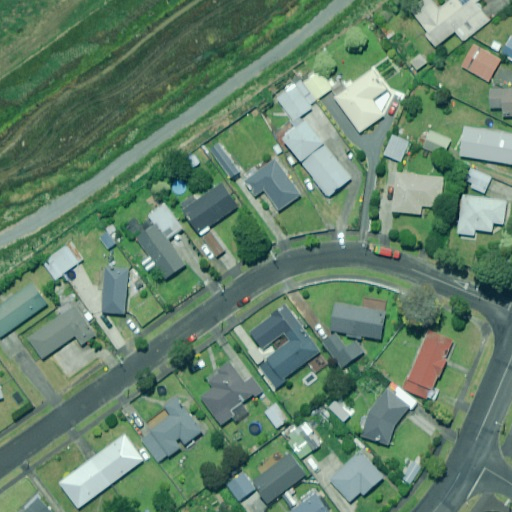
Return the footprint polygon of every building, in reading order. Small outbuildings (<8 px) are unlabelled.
[(482,0),(453,0),(442,10),(433,0),(426,0),(413,11),(430,33),(427,35),(437,48),(456,32),(465,42),(491,21),(477,4),(482,0)] [(511,39),(503,54),(511,60),(511,39)] [(502,61),(475,45),(462,67),(490,83),(502,61)] [(429,64),(423,55),(412,62),(418,71),(429,64)] [(389,90),(375,71),(337,99),(362,133),(385,116),(374,101),(389,90)] [(335,89),(322,72),(305,84),(318,101),(335,89)] [(296,122),(314,109),(310,103),(314,101),(298,79),(276,95),(296,122)] [(504,116),(511,116),(511,89),(492,89),(492,109),(504,110),(504,116)] [(328,146),(309,121),(285,140),(329,198),(352,180),(327,147),(328,146)] [(511,135),(466,128),(462,157),(511,164),(511,135)] [(455,151),(449,149),(452,140),(431,132),(425,149),(446,157),(452,159),(455,151)] [(411,144),(394,136),(385,156),(403,163),(411,144)] [(302,196),(277,161),(247,183),(258,198),(266,192),(281,212),(302,196)] [(492,178),(473,169),(466,186),(485,194),(492,178)] [(445,179),(398,174),(394,212),(422,216),(423,207),(441,209),(445,179)] [(186,211),(220,261),(230,253),(212,227),(240,208),(224,185),(186,211)] [(508,202),(465,197),(460,234),(476,236),(477,230),(494,233),(495,224),(505,225),(508,202)] [(167,206),(153,216),(158,222),(137,237),(151,256),(142,262),(149,272),(158,266),(168,280),(188,266),(170,241),(185,231),(167,206)] [(86,259),(74,243),(45,265),(58,281),(86,259)] [(132,271),(117,269),(116,276),(108,275),(103,313),(127,316),(132,271)] [(49,305),(34,284),(0,308),(0,335),(2,339),(49,305)] [(333,332),(347,335),(347,338),(364,341),(364,338),(382,341),(387,313),(338,304),(333,332)] [(284,381),(323,352),(287,305),(254,330),(266,346),(285,333),(291,341),(267,359),(284,381)] [(98,338),(78,307),(30,339),(44,360),(78,338),(84,347),(98,338)] [(455,342),(430,331),(404,389),(430,401),(447,362),(446,362),(455,342)] [(357,341),(348,349),(336,334),(324,344),(335,359),(344,370),(366,352),(357,341)] [(247,383),(231,363),(209,380),(214,387),(200,398),(224,428),(236,419),(233,415),(265,390),(255,377),(247,383)] [(399,397),(387,390),(361,432),(386,447),(414,400),(402,393),(399,397)] [(204,432),(177,399),(166,408),(173,416),(143,441),(162,465),(204,432)] [(290,422),(278,405),(266,413),(278,430),(290,422)] [(319,448),(303,426),(286,438),(302,460),(319,448)] [(145,460),(126,435),(62,484),(81,509),(145,460)] [(415,455),(403,447),(396,459),(408,467),(415,455)] [(386,478),(361,452),(330,480),(352,504),(363,494),(366,496),(386,478)] [(308,476),(291,454),(254,483),(271,505),(308,476)] [(424,463),(416,459),(405,477),(413,482),(424,463)] [(257,490),(245,474),(229,486),(241,502),(257,490)] [(331,511),(318,494),(293,511),(331,511)] [(53,511),(39,499),(26,511),(53,511)]
